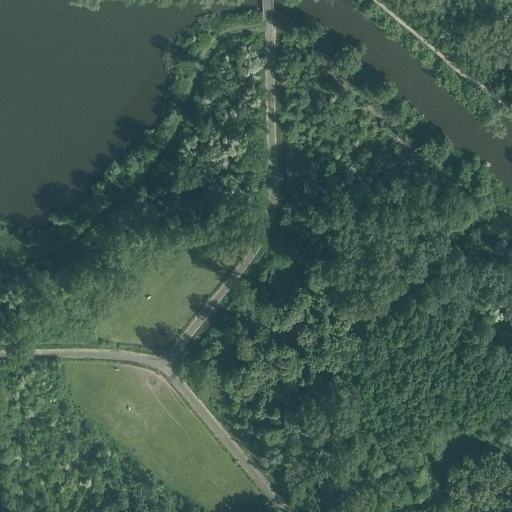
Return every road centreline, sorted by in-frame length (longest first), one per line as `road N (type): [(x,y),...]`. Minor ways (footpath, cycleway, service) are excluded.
road 1 (unknown): [(270,28),(233,31),(215,42),(181,135),(76,244),(0,265)]
road 2 (unknown): [(467,511),(423,452),(372,313),(260,238)]
road 3 (unknown): [(511,91),(479,87),(377,0)]
road 4 (track): [(0,355),(121,356),(163,367)]
